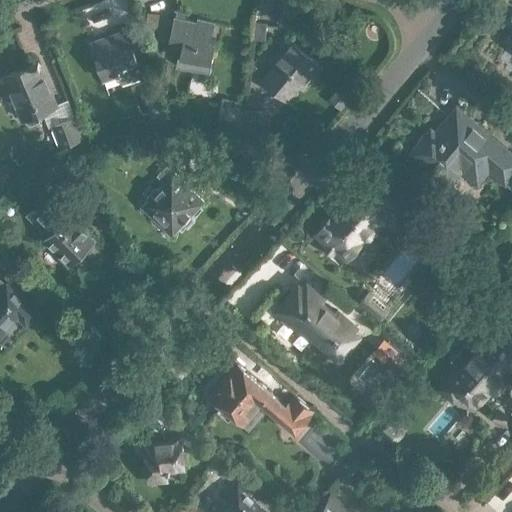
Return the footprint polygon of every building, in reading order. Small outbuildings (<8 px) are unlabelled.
[(157,27),(159,13),(147,11),(145,26),(157,27)] [(210,65),(216,42),(210,40),(213,23),(196,19),(195,22),(173,17),(168,39),(182,42),(178,64),(193,67),(194,62),(210,65)] [(89,41),(103,80),(117,75),(117,76),(118,76),(121,84),(143,76),(134,50),(146,46),(138,24),(89,41)] [(268,61),(273,66),(262,79),(285,100),(297,86),(300,89),(320,66),(287,38),(268,61)] [(39,112),(57,105),(42,65),(40,65),(38,61),(0,75),(0,84),(4,94),(11,92),(22,119),(24,118),(26,122),(31,124),(39,121),(41,116),(39,112)] [(263,135),(265,110),(244,108),(241,133),(263,135)] [(434,133),(430,130),(410,153),(440,179),(453,163),(477,183),(488,170),(504,184),(511,174),(511,154),(480,127),(475,133),(451,113),(434,133)] [(74,116),(51,125),(60,148),(83,139),(74,116)] [(132,155),(150,155),(150,141),(150,137),(132,138),(132,155)] [(204,200),(174,171),(157,188),(153,187),(147,193),(148,198),(141,205),(171,234),(204,200)] [(375,185),(364,176),(314,235),(325,244),(322,247),(331,255),(334,252),(345,260),(364,237),(369,237),(374,231),(374,226),(394,201),(384,193),(388,188),(379,180),(375,185)] [(47,236),(69,215),(71,217),(76,212),(51,188),(25,214),(47,236)] [(409,196),(396,211),(421,232),(434,218),(409,196)] [(86,213),(100,226),(110,216),(97,202),(86,213)] [(93,239),(71,217),(69,215),(47,236),(44,239),(68,263),(93,239)] [(7,256),(0,263),(0,264),(7,271),(14,264),(7,256)] [(327,295),(306,277),(302,282),(298,279),(272,308),(300,332),(303,329),(316,340),(315,341),(335,358),(338,360),(363,333),(357,328),(360,324),(339,305),(335,310),(323,299),(327,295)] [(0,332),(16,317),(25,325),(37,314),(8,284),(0,291),(0,332)] [(496,312),(511,296),(501,285),(486,301),(496,312)] [(369,289),(358,302),(379,321),(390,308),(369,289)] [(511,309),(495,326),(493,323),(479,338),(474,333),(450,359),(456,364),(436,387),(454,403),(461,394),(478,409),(492,393),(494,395),(511,374),(511,309)] [(103,330),(96,323),(86,331),(93,338),(103,330)] [(384,337),(372,351),(393,370),(406,356),(384,337)] [(239,364),(211,398),(220,405),(216,409),(228,420),(233,415),(243,425),(262,402),(296,431),(313,411),(293,395),(286,404),(239,364)] [(371,427),(393,446),(405,432),(397,425),(405,416),(392,404),(371,427)] [(199,436),(182,421),(171,434),(168,439),(142,442),(142,444),(139,445),(140,455),(143,455),(145,474),(185,469),(183,443),(185,443),(190,447),(199,436)] [(208,466),(218,474),(230,460),(220,452),(208,466)] [(341,473),(351,482),(363,467),(353,459),(341,473)] [(232,501),(222,511),(269,511),(270,511),(244,490),(247,486),(238,478),(224,494),(232,501)] [(350,511),(351,511),(331,496),(318,511),(350,511)]
